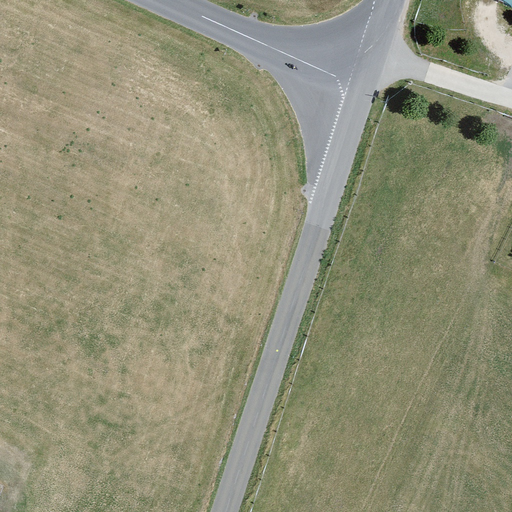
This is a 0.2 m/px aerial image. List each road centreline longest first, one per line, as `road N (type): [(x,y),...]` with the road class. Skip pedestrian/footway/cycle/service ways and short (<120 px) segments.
road 1 (tertiary): [(362,88),(225,511)]
road 2 (tertiary): [(167,0),(362,88)]
